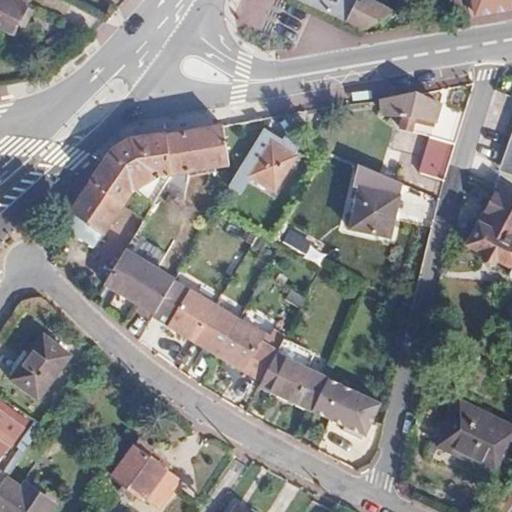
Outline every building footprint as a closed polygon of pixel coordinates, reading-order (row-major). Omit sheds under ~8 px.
[(0,0),(0,27),(11,33),(17,23),(24,26),(32,10),(10,0),(0,0)] [(11,0),(33,9),(37,0),(11,0)] [(240,0),(236,17),(262,25),(268,6),(263,4),(264,0),(240,0)] [(302,0),(364,29),(374,22),(379,25),(395,13),(369,0),(302,0)] [(511,0),(452,0),(455,18),(511,7),(511,0)] [(381,113),(397,112),(396,117),(401,119),(399,127),(409,130),(413,122),(431,128),(418,172),(442,179),(464,111),(436,104),(417,93),(379,100),(381,113)] [(222,123),(166,133),(169,170),(169,173),(172,173),(229,163),(222,123)] [(274,135),(263,129),(240,168),(251,175),(250,176),(275,190),(297,155),(272,140),(274,135)] [(130,140),(128,142),(90,181),(71,211),(73,212),(103,230),(104,231),(131,186),(156,172),(169,170),(166,133),(133,138),(130,140)] [(353,186),(358,187),(350,228),(389,236),(401,183),(357,165),(353,186)] [(495,233),(477,225),(468,244),(511,267),(511,268),(509,275),(511,276),(511,198),(467,176),(460,200),(483,212),(486,208),(511,221),(511,226),(509,230),(499,226),(495,233)] [(171,224),(150,209),(135,233),(157,246),(171,224)] [(103,230),(73,212),(65,226),(95,244),(103,230)] [(125,250),(105,284),(154,315),(165,296),(173,282),(125,250)] [(173,282),(165,296),(154,315),(152,318),(194,342),(215,306),(173,282)] [(289,291),(284,299),(299,308),(303,299),(289,291)] [(239,320),(215,306),(194,342),(218,357),(239,320)] [(264,335),(239,320),(218,357),(244,372),(256,351),(264,335)] [(264,335),(256,351),(272,360),(275,353),(284,337),(268,328),(264,335)] [(13,384),(39,402),(71,354),(45,337),(13,384)] [(272,360),(256,351),(244,372),(260,382),(272,360)] [(275,353),(272,360),(260,382),(259,384),(312,409),(326,377),(275,353)] [(380,404),(326,377),(312,409),(365,435),(380,404)] [(511,435),(511,425),(458,399),(436,444),(495,471),(511,435)] [(0,441),(11,449),(25,427),(0,409),(0,441)] [(155,448),(140,438),(114,475),(149,498),(150,496),(165,506),(185,476),(151,454),(155,448)] [(0,511),(33,511),(46,494),(14,473),(8,482),(0,495),(0,511)] [(0,495),(8,482),(0,476),(0,495)] [(56,511),(62,504),(46,494),(33,511),(56,511)]
